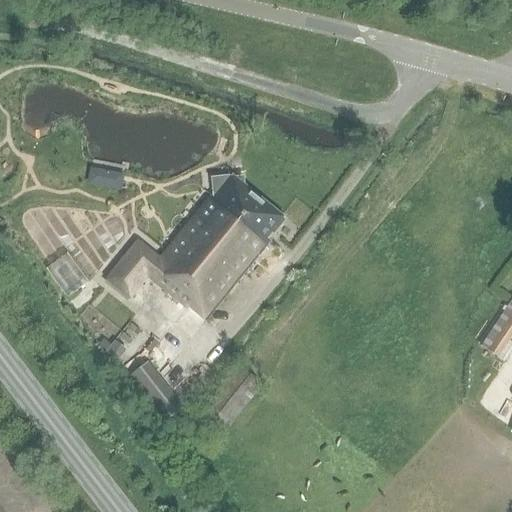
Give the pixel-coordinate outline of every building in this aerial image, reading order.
[(213,194),(212,196),(160,260),(137,242),(106,280),(129,299),(147,278),(187,310),(188,308),(205,322),(271,241),(268,239),(284,220),(243,187),(242,178),(234,179),(229,175),(226,178),(212,180),(213,194)] [(121,254),(99,191),(33,214),(55,277),(121,254)] [(285,238),(297,248),(308,234),(295,225),(285,238)] [(511,297),(480,346),(497,358),(509,342),(511,336),(511,297)] [(126,351),(114,342),(111,346),(106,352),(105,353),(116,362),(126,351)] [(511,343),(509,342),(497,358),(502,362),(511,347),(511,343)] [(167,424),(191,404),(154,358),(129,378),(167,424)] [(475,390),(477,366),(469,365),(467,389),(475,390)] [(207,405),(190,427),(211,443),(225,424),(229,427),(232,425),(261,387),(237,367),(207,405)]
